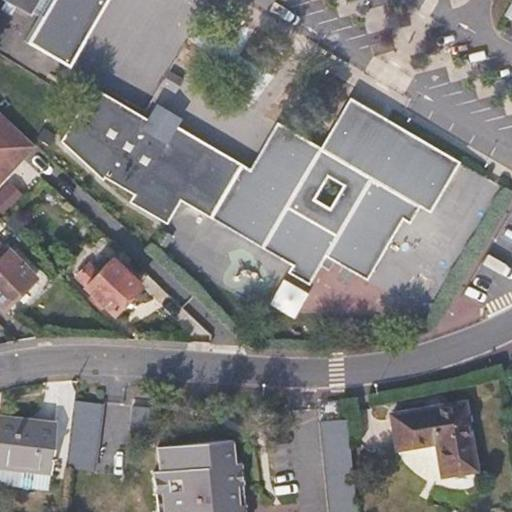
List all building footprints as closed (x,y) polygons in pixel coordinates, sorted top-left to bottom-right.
[(10,0),(40,16),(25,41),(67,66),(105,0),(10,0)] [(180,200),(210,217),(241,165),(175,126),(170,134),(147,120),(92,88),(61,140),(101,180),(105,176),(133,194),(130,202),(166,223),(180,200)] [(157,105),(147,120),(170,134),(175,126),(179,118),(157,105)] [(248,169),(241,165),(210,217),(291,265),(287,272),(308,284),(324,256),(365,280),(402,219),(408,222),(418,206),(428,213),(458,163),(386,120),(378,134),(341,112),(319,148),(275,123),(248,169)] [(31,142),(0,113),(0,184),(10,174),(7,172),(21,157),(24,160),(36,146),(31,142)] [(4,250),(0,246),(0,303),(4,307),(35,277),(5,249),(4,250)] [(75,279),(93,295),(100,301),(113,313),(137,287),(110,261),(98,273),(89,264),(75,279)] [(282,281),(271,307),(296,318),(307,292),(282,281)] [(100,301),(93,295),(89,299),(96,305),(100,301)] [(92,473),(100,407),(74,404),(65,470),(92,473)] [(474,466),(464,405),(392,416),(398,450),(436,444),(441,474),(474,466)] [(130,410),(127,438),(154,440),(157,413),(130,410)] [(0,418),(0,468),(50,475),(56,425),(0,418)] [(277,418),(268,419),(269,432),(278,431),(277,418)] [(355,511),(354,495),(345,419),(318,422),(327,511),(355,511)] [(237,511),(237,510),(235,490),(242,490),(240,469),(232,470),(229,447),(158,455),(160,479),(154,479),(155,499),(162,499),(163,511),(237,511)] [(475,471),(474,466),(441,474),(442,477),(475,471)] [(245,510),(242,490),(235,490),(237,510),(245,510)]
